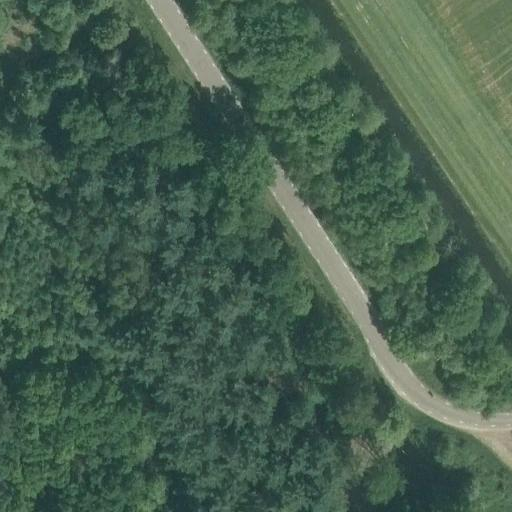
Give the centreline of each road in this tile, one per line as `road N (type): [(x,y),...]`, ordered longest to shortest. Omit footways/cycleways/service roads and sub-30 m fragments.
road 1 (unclassified): [(511,419),(442,411),(399,379),(156,0)]
road 2 (track): [(288,0),(458,264),(511,365)]
